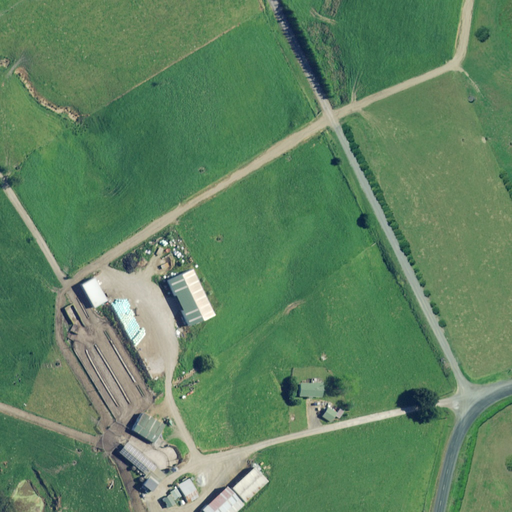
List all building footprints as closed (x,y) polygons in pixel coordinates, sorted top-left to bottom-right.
[(209,315),(188,269),(164,280),(186,326),(209,315)] [(105,300),(92,277),(78,285),(91,307),(105,300)] [(79,319),(70,304),(62,309),(71,324),(79,319)] [(319,397),(319,383),(297,383),(296,396),(319,397)] [(334,413),(325,408),(320,416),(328,422),(334,413)] [(161,425),(139,413),(129,430),(151,443),(161,425)] [(123,442),(115,453),(143,474),(151,463),(123,442)] [(266,482),(252,467),(230,488),(244,502),(266,482)] [(155,483),(147,476),(139,485),(147,492),(155,483)] [(195,494),(187,479),(176,485),(184,500),(195,494)] [(200,510),(202,511),(234,511),(242,505),(225,486),(200,510)] [(179,496),(174,488),(168,492),(173,500),(179,496)] [(172,503),(167,495),(160,499),(165,508),(172,503)]
